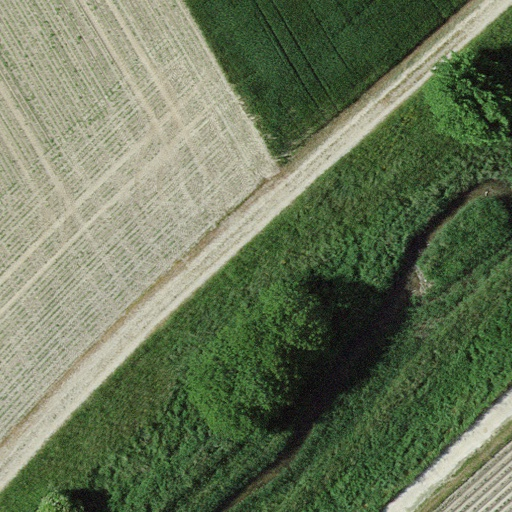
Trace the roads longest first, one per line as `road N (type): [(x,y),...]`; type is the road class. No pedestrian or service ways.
road 1 (track): [(0,495),(38,443),(511,15)]
road 2 (track): [(511,411),(406,511)]
